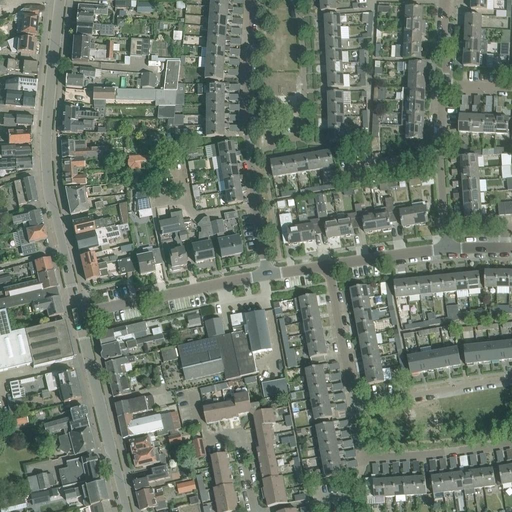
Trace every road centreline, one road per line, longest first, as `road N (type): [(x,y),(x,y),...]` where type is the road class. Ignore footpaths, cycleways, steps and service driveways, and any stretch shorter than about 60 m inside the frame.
road 1 (residential): [(77,313),(46,176),(60,0)]
road 2 (residential): [(126,511),(77,313)]
road 3 (residential): [(355,401),(365,449),(511,436)]
road 4 (residential): [(264,274),(77,313)]
road 5 (residential): [(355,401),(511,385)]
road 6 (residential): [(247,153),(253,0)]
road 7 (residential): [(327,264),(355,401)]
road 8 (residential): [(297,136),(304,110),(297,0)]
road 9 (residential): [(264,274),(247,153)]
road 10 (residential): [(446,248),(327,264)]
